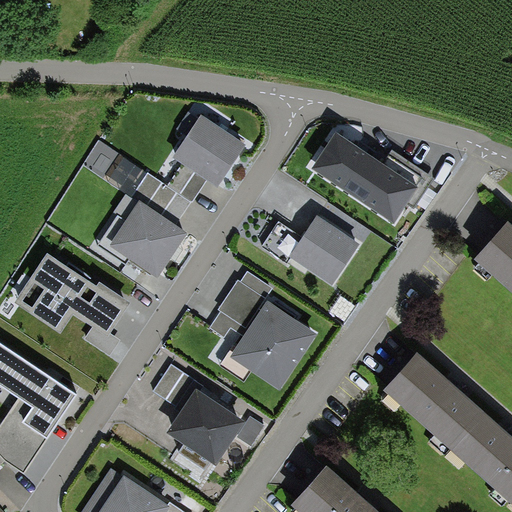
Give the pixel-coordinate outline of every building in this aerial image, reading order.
[(174,157),(217,185),(246,141),(202,113),(174,157)] [(416,183),(336,132),(313,168),(392,219),(416,183)] [(112,243),(156,274),(186,232),(141,201),(112,243)] [(359,243),(316,215),(302,235),(279,220),(264,244),(287,259),(291,254),(333,282),(359,243)] [(511,225),(503,217),(474,251),(511,283),(511,225)] [(125,304),(47,253),(16,300),(60,329),(72,311),(106,333),(125,304)] [(283,386),(317,331),(265,299),(271,288),(246,273),(213,326),(237,341),(230,353),(283,386)] [(74,394),(0,344),(0,386),(17,398),(0,424),(0,456),(22,471),(74,394)] [(511,434),(413,350),(383,385),(510,494),(511,490),(511,434)] [(155,388),(172,399),(187,375),(170,364),(155,388)] [(171,432),(212,459),(238,419),(197,392),(171,432)] [(392,511),(329,456),(293,496),(311,511),(392,511)] [(187,511),(173,502),(176,498),(121,462),(117,468),(110,463),(78,511),(187,511)]
